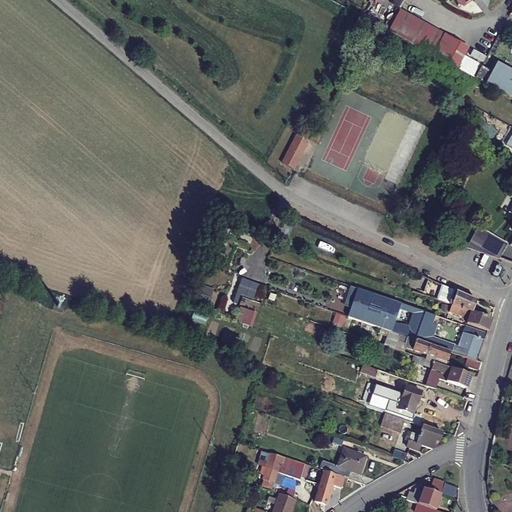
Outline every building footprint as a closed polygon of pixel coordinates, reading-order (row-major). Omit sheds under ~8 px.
[(372,6),(366,2),(359,15),(365,19),(372,6)] [(379,9),(372,6),(365,19),(372,22),(379,9)] [(387,14),(379,9),(372,22),(380,27),(387,14)] [(387,31),(418,48),(425,35),(430,26),(398,9),(394,18),(387,31)] [(380,27),(387,31),(394,18),(387,14),(380,27)] [(418,48),(425,52),(432,39),(425,35),(418,48)] [(444,35),(439,44),(432,56),(457,70),(464,57),(469,48),(444,35)] [(439,44),(432,39),(425,52),(432,56),(439,44)] [(457,70),(464,74),(471,62),(464,57),(457,70)] [(478,65),(471,62),(464,74),(472,78),(478,65)] [(511,70),(498,63),(492,73),(486,86),(487,86),(511,99),(511,70)] [(472,78),(479,82),(485,69),(478,65),(472,78)] [(492,73),(485,69),(479,82),(486,86),(492,73)] [(342,89),(310,171),(349,186),(381,104),(342,89)] [(308,142),(296,136),(282,162),(294,169),(303,152),(308,142)] [(308,142),(303,152),(308,155),(313,146),(308,142)] [(453,182),(447,192),(456,196),(461,186),(453,182)] [(276,236),(280,218),(269,216),(265,233),(276,236)] [(498,260),(507,244),(479,228),(467,249),(498,260)] [(501,268),(496,266),(492,276),(496,278),(498,277),(501,269),(501,268)] [(252,299),(258,283),(240,276),(231,301),(237,303),(240,294),(252,299)] [(446,288),(428,280),(422,296),(440,302),(448,305),(453,291),(446,288)] [(199,282),(192,298),(207,304),(213,288),(199,282)] [(346,317),(391,333),(401,305),(356,289),(346,317)] [(476,301),(453,291),(448,305),(451,306),(471,313),(476,301)] [(240,305),(235,320),(251,326),(256,311),(240,305)] [(486,332),(490,320),(471,313),(451,306),(448,312),(468,319),(466,324),(486,332)] [(486,334),(464,327),(462,334),(456,350),(451,349),(426,340),(435,317),(424,313),(414,341),(449,353),(467,359),(476,362),(486,334)] [(456,350),(462,334),(459,333),(456,334),(451,349),(456,350)] [(434,364),(445,367),(449,353),(414,341),(399,336),(397,342),(414,348),(413,351),(436,359),(434,364)] [(481,364),(476,362),(467,359),(464,367),(479,372),(481,364)] [(446,382),(467,389),(471,376),(445,367),(434,364),(426,387),(434,390),(439,374),(448,377),(446,382)] [(373,370),(370,377),(388,384),(390,379),(391,376),(373,370)] [(392,403),(391,403),(388,411),(398,414),(398,412),(402,414),(401,415),(410,418),(415,404),(417,404),(421,394),(405,388),(401,399),(394,397),(392,403)] [(383,412),(379,425),(400,433),(404,419),(383,412)] [(410,438),(408,442),(417,445),(432,450),(435,442),(438,443),(442,433),(423,426),(419,436),(407,432),(406,437),(410,438)] [(318,437),(324,439),(325,435),(310,430),(307,437),(317,440),(318,437)] [(315,460),(300,456),(297,463),(310,467),(324,471),(326,472),(329,465),(338,468),(343,450),(321,443),(315,460)] [(405,462),(407,455),(394,451),(392,458),(405,462)] [(284,476),(277,474),(282,459),(271,455),(263,488),(273,491),(274,485),(280,487),(284,476)] [(297,463),(287,460),(286,466),(308,473),(310,467),(297,463)] [(328,506),(336,475),(326,472),(324,471),(320,485),(319,488),(317,498),(315,503),(328,506)] [(429,491),(423,489),(422,492),(417,505),(420,506),(425,508),(435,511),(445,484),(433,480),(429,491)] [(417,505),(422,492),(416,490),(414,494),(410,493),(406,501),(408,502),(417,505)] [(276,492),(269,511),(290,511),(295,498),(276,492)] [(259,501),(256,510),(261,511),(267,511),(270,504),(259,501)]
